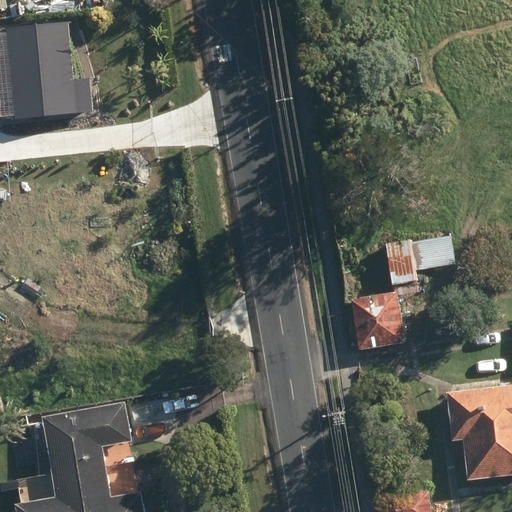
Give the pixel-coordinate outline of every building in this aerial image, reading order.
[(23,120),(24,133),(90,126),(86,83),(74,84),(69,28),(89,25),(87,7),(68,9),(70,23),(38,26),(38,25),(48,7),(47,0),(0,0),(0,4),(10,4),(11,13),(26,11),(26,2),(37,1),(30,14),(7,16),(8,25),(25,23),(25,26),(6,28),(12,96),(16,96),(19,121),(23,120)] [(168,167),(168,177),(179,176),(178,166),(168,167)] [(387,245),(393,285),(417,282),(410,241),(387,245)] [(351,300),(359,351),(405,344),(398,294),(351,300)] [(493,329),(447,335),(449,355),(495,349),(493,329)] [(464,440),(468,480),(511,475),(511,385),(447,393),(452,442),(464,440)] [(110,498),(102,447),(132,442),(126,404),(43,417),(56,498),(16,504),(17,511),(144,511),(142,493),(110,498)] [(380,497),(381,511),(430,511),(429,492),(380,497)]
